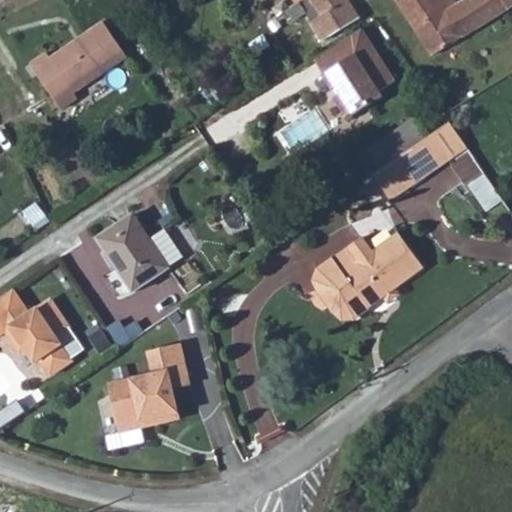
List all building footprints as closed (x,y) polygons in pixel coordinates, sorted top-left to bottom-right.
[(318,0),(329,14),(348,0),(318,0)] [(511,0),(407,0),(442,53),(511,5),(511,0)] [(42,47),(23,59),(57,109),(76,97),(69,87),(124,52),(102,15),(46,52),(42,47)] [(371,29),(321,60),(340,91),(344,88),(350,98),(346,101),(357,119),(392,98),(388,92),(404,83),(371,29)] [(379,148),(390,164),(443,130),(431,113),(379,148)] [(399,195),(476,143),(460,118),(443,130),(390,164),(383,170),(399,195)] [(452,163),(484,212),(502,200),(469,152),(452,163)] [(132,208),(99,234),(137,284),(188,247),(166,218),(149,229),(132,208)] [(318,270),(314,282),(318,293),(334,313),(342,321),(355,319),(378,302),(424,268),(399,233),(373,252),(363,237),(318,270)] [(11,280),(0,286),(0,323),(4,321),(13,335),(18,332),(23,340),(31,353),(36,350),(47,367),(69,352),(53,328),(67,319),(49,290),(27,304),(11,280)] [(23,340),(18,332),(13,335),(18,343),(23,340)] [(155,375),(111,385),(121,433),(181,420),(174,390),(191,386),(182,346),(150,352),(155,375)] [(14,401),(0,410),(0,428),(22,412),(14,401)]
